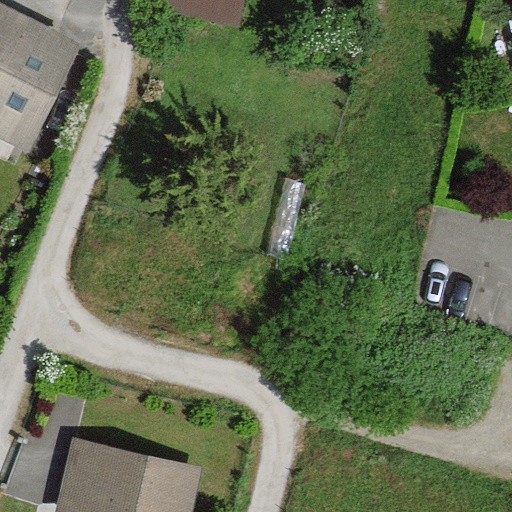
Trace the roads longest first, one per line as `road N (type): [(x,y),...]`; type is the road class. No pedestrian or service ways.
road 1 (residential): [(23,327),(289,401),(263,511)]
road 2 (track): [(93,321),(116,245),(74,195)]
